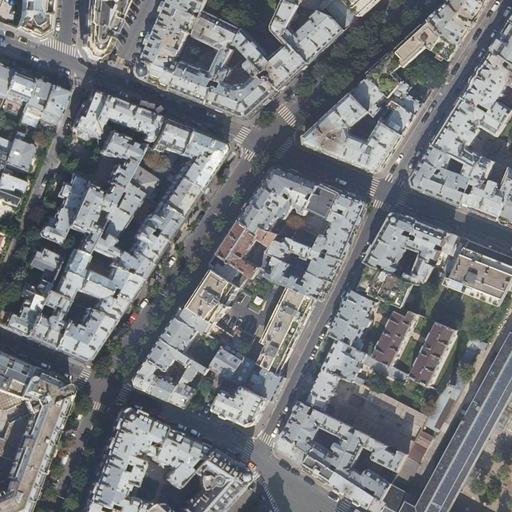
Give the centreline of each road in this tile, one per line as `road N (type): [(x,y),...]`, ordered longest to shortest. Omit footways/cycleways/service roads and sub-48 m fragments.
road 1 (residential): [(387,193),(255,457)]
road 2 (tertiary): [(102,385),(260,143)]
road 3 (residential): [(387,193),(505,0)]
road 4 (tertiary): [(260,143),(415,0)]
road 5 (residential): [(102,385),(255,457)]
road 6 (residential): [(260,143),(110,83)]
road 7 (residential): [(387,193),(260,143)]
road 8 (tertiary): [(55,511),(102,385)]
road 9 (residential): [(511,242),(387,193)]
